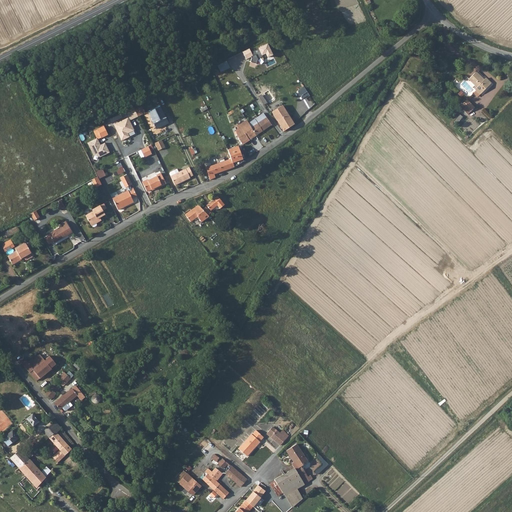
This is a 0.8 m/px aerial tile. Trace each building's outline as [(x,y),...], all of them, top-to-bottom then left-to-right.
[(269,44),(252,51),(251,49),(243,52),(247,59),(251,57),(253,62),(267,56),(268,58),(274,55),(269,44)] [(483,81),(475,73),(468,81),(476,88),(474,90),(476,91),(480,95),(490,83),(484,79),(483,81)] [(306,87),(299,91),(303,100),(310,96),(306,87)] [(467,101),(460,108),(468,116),(475,108),(467,101)] [(280,103),(270,110),(272,112),(282,106),(280,103)] [(161,106),(148,112),(156,129),(169,123),(161,106)] [(258,124),(255,119),(249,124),(256,136),(273,124),(279,134),(294,125),(282,106),(272,112),(273,114),(258,124)] [(142,107),(135,110),(138,117),(145,113),(142,107)] [(131,120),(138,117),(135,110),(128,113),(130,117),(131,120)] [(130,117),(114,124),(122,141),(129,137),(128,133),(135,130),(131,120),(130,117)] [(243,145),(256,136),(249,124),(242,128),(236,132),(238,137),(243,145)] [(108,134),(104,126),(97,130),(101,138),(108,134)] [(100,145),(98,139),(97,138),(87,143),(93,155),(100,157),(110,153),(105,143),(100,145)] [(162,140),(155,143),(158,150),(165,147),(162,140)] [(151,144),(141,149),(145,157),(152,154),(150,151),(153,149),(151,144)] [(238,146),(228,150),(230,159),(233,167),(243,161),(238,146)] [(207,168),(210,178),(210,180),(215,178),(214,174),(233,167),(230,159),(207,168)] [(170,173),(169,175),(175,186),(190,179),(189,178),(197,174),(194,166),(179,173),(177,169),(170,173)] [(99,179),(106,177),(104,169),(97,171),(99,179)] [(151,189),(161,184),(161,185),(165,183),(161,173),(157,175),(157,176),(148,181),(147,180),(142,183),(146,192),(151,189)] [(125,187),(127,187),(130,185),(132,184),(127,175),(121,178),(125,187)] [(93,179),(96,187),(102,185),(99,177),(93,179)] [(137,196),(133,188),(132,189),(129,190),(112,198),(117,210),(123,207),(122,205),(133,201),(132,199),(137,196)] [(219,208),(223,204),(217,197),(206,205),(211,210),(217,206),(219,208)] [(62,200),(57,203),(61,209),(66,207),(62,200)] [(102,210),(99,205),(92,210),(93,211),(85,216),(90,224),(92,226),(93,227),(95,226),(95,224),(95,223),(94,222),(96,221),(95,220),(97,218),(104,214),(102,210)] [(209,215),(203,209),(199,205),(186,215),(191,222),(198,216),(202,221),(209,215)] [(203,209),(209,215),(211,213),(206,207),(203,209)] [(40,217),(36,211),(30,214),(34,220),(40,217)] [(49,235),(53,241),(54,242),(72,232),(65,221),(60,224),(61,226),(48,233),(49,235)] [(49,244),(53,241),(49,235),(45,237),(49,244)] [(5,251),(15,246),(13,243),(12,241),(5,245),(2,246),(5,251)] [(17,251),(8,256),(13,264),(22,259),(22,258),(24,257),(25,258),(26,259),(27,260),(33,256),(33,255),(26,243),(16,249),(17,251)] [(26,360),(22,363),(37,381),(57,364),(49,355),(44,359),(39,353),(28,362),(26,360)] [(70,379),(64,372),(60,376),(63,380),(60,383),(62,386),(70,379)] [(52,385),(45,393),(48,396),(51,398),(61,388),(58,385),(56,388),(52,385)] [(76,386),(65,394),(70,401),(81,392),(76,386)] [(60,409),(70,401),(65,394),(54,402),(60,409)] [(34,426),(40,421),(34,414),(28,419),(34,426)] [(56,432),(57,433),(58,432),(62,428),(57,421),(55,422),(44,431),(50,437),(56,432)] [(268,432),(272,436),(276,431),(273,429),(272,427),(268,432)] [(13,430),(7,435),(13,442),(15,441),(19,438),(13,430)] [(263,437),(256,431),(252,436),(251,435),(239,450),(247,457),(260,443),(259,442),(263,437)] [(276,431),(272,436),(271,437),(275,441),(280,435),(276,431)] [(62,459),(72,449),(58,432),(57,433),(56,432),(50,437),(61,450),(54,457),(59,462),(62,459)] [(281,436),(280,435),(275,441),(280,446),(288,437),(284,432),(281,436)] [(18,443),(15,441),(13,442),(7,447),(9,450),(18,443)] [(304,457),(294,443),(285,450),(293,461),(294,463),(299,460),(304,457)] [(22,449),(11,458),(19,467),(29,458),(27,456),(22,449)] [(19,467),(37,486),(51,472),(47,468),(42,473),(30,459),(33,457),(31,455),(35,452),(34,450),(27,456),(29,458),(19,467)] [(234,468),(237,465),(229,458),(226,461),(224,459),(222,460),(216,454),(212,459),(222,469),(227,464),(231,467),(225,473),(235,481),(241,474),(234,468)] [(322,462),(314,471),(317,473),(327,463),(319,454),(317,457),(322,462)] [(303,464),(299,460),(294,463),(294,468),(304,484),(312,478),(310,474),(307,476),(301,465),(303,464)] [(234,468),(241,474),(244,471),(237,465),(234,468)] [(222,473),(215,467),(211,472),(207,468),(200,477),(223,498),(229,493),(216,481),(222,473)] [(291,507),(301,500),(295,489),(304,484),(294,468),(279,476),(280,476),(274,481),(279,488),(282,493),(291,507)] [(200,485),(186,472),(178,482),(191,494),(200,485)] [(241,486),(247,479),(241,474),(235,481),(241,486)] [(274,481),(269,484),(274,491),(279,488),(274,481)] [(264,491),(263,490),(257,485),(248,496),(255,502),(256,501),(264,491)] [(255,502),(248,496),(245,500),(252,506),(255,502)] [(246,511),(252,506),(245,500),(234,511),(246,511)]
